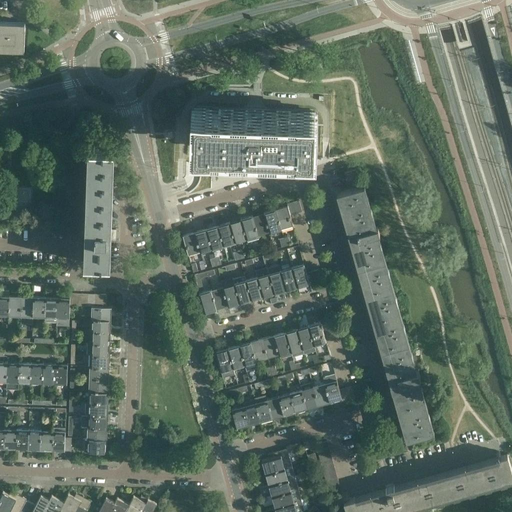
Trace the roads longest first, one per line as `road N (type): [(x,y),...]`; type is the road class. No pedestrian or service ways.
road 1 (tertiary): [(419,5),(511,303)]
road 2 (residential): [(352,291),(317,173),(158,218)]
road 3 (secondary): [(435,0),(511,258)]
road 4 (tertiary): [(140,67),(366,0)]
road 5 (residential): [(490,444),(349,486),(331,422)]
road 6 (residential): [(129,475),(133,280)]
road 7 (tertiary): [(310,0),(135,46)]
road 8 (residential): [(331,422),(386,406),(352,291)]
road 9 (residential): [(352,291),(193,336)]
road 10 (secondary): [(511,148),(470,0)]
road 11 (unclassified): [(158,218),(120,88)]
road 12 (unclassified): [(129,475),(0,470)]
road 13 (unclassified): [(224,452),(193,336)]
